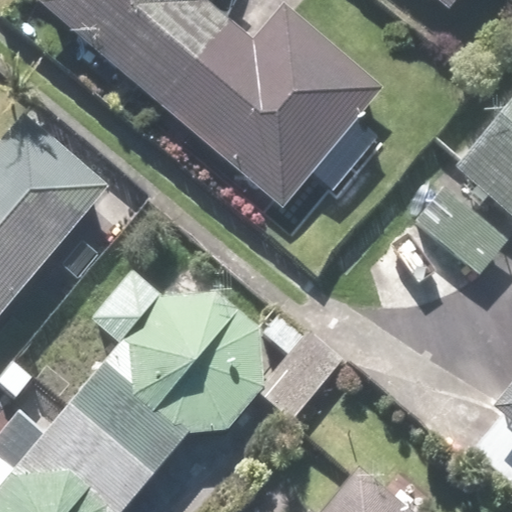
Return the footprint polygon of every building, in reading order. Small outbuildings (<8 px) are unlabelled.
[(42,0),(36,7),(284,212),(311,180),(330,196),(376,142),(356,126),(383,94),(281,10),(251,46),(205,8),(211,0),(42,0)] [(432,0),(450,14),(461,0),(432,0)] [(511,103),(453,175),(511,224),(511,384),(488,413),(511,433),(511,103)] [(0,319),(71,238),(0,176),(0,319)] [(104,256),(148,205),(116,177),(72,227),(104,256)] [(447,189),(414,225),(473,280),(506,244),(447,189)] [(0,511),(125,511),(187,439),(226,436),(263,393),(258,335),(213,300),(158,301),(41,436),(16,416),(0,435),(0,511)] [(402,511),(356,472),(322,511),(402,511)]
